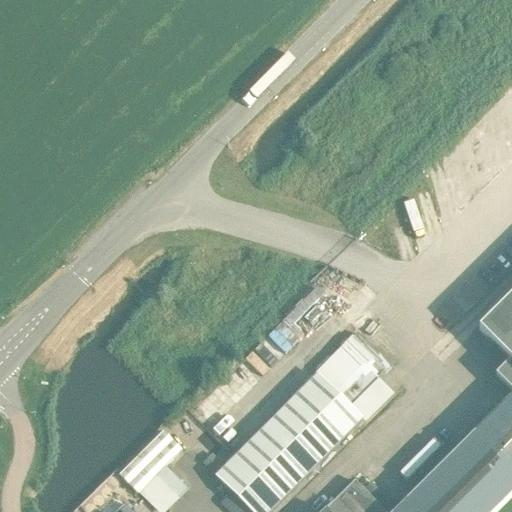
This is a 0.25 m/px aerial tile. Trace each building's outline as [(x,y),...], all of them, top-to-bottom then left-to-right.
[(497,511),(511,497),(511,298),(478,332),(510,364),(496,378),(511,393),(511,397),(397,511),(382,511),(355,484),(325,511),(497,511)] [(216,479),(249,511),(272,511),(362,423),(317,378),(216,479)] [(188,445),(198,436),(181,418),(171,428),(188,445)] [(137,496),(156,478),(165,468),(182,452),(164,433),(119,478),(137,496)] [(188,491),(165,468),(156,478),(179,500),(188,491)]
